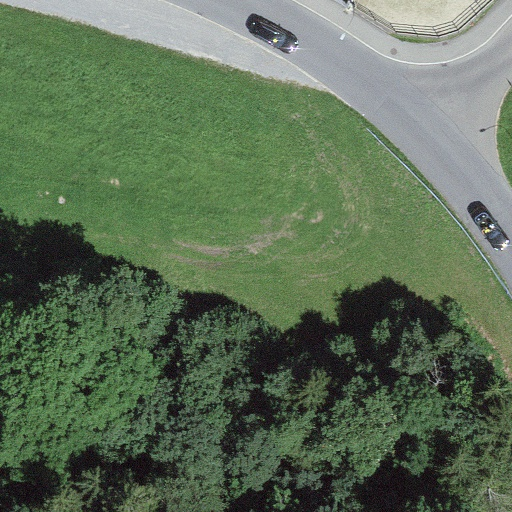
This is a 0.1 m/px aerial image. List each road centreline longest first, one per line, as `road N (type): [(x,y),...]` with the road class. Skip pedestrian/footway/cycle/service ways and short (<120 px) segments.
road 1 (tertiary): [(235,0),(351,66),(424,122)]
road 2 (tertiary): [(424,122),(511,239)]
road 3 (residential): [(424,122),(511,35)]
